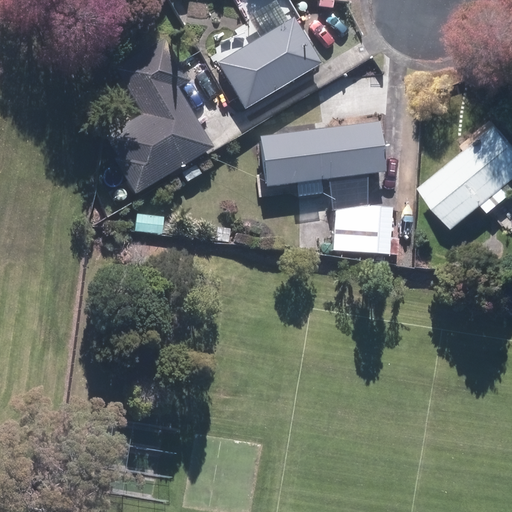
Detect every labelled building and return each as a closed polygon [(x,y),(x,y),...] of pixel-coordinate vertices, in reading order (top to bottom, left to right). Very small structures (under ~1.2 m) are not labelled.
[(326,63),(299,17),(222,62),(249,108),(326,63)] [(217,145),(182,87),(197,79),(171,35),(119,66),(146,111),(108,134),(120,154),(114,158),(136,194),(217,145)] [(386,172),(381,121),(257,134),(262,185),(386,172)] [(511,186),(511,128),(507,123),(429,184),(463,226),(511,186)] [(395,208),(338,206),(336,251),(393,253),(395,208)] [(166,216),(138,213),(136,230),(165,233),(166,216)] [(232,228),(218,226),(216,239),(230,241),(232,228)]
